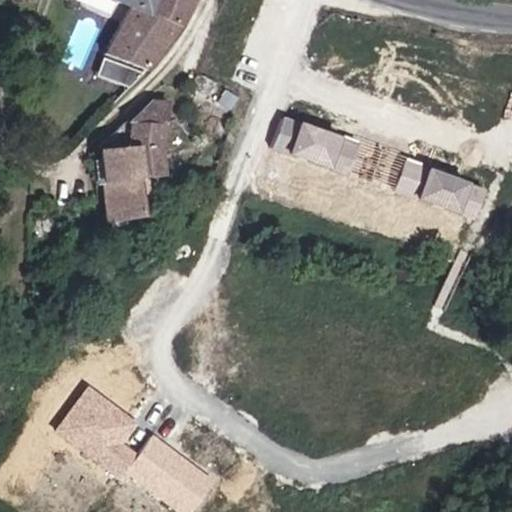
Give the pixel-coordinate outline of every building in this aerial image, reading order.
[(182,0),(134,0),(133,0),(100,0),(93,16),(146,39),(120,87),(122,88),(111,108),(148,119),(215,44),(173,28),(181,5),(182,0)] [(59,26),(60,1),(43,1),(42,26),(59,26)] [(215,44),(226,23),(181,5),(173,28),(215,44)] [(71,151),(75,113),(46,110),(40,147),(71,151)] [(119,261),(114,271),(112,276),(150,283),(155,275),(167,278),(161,215),(183,216),(200,118),(191,117),(132,178),(137,251),(125,251),(119,261)] [(376,177),(303,150),(291,182),(365,209),(376,177)] [(505,223),(426,191),(413,224),(492,256),(505,223)] [(159,454),(109,417),(74,464),(138,511),(140,511),(144,507),(151,511),(231,511),(172,468),(157,488),(142,477),(159,454)]
